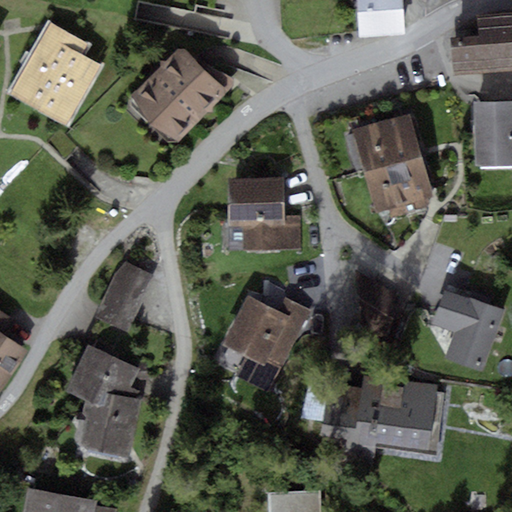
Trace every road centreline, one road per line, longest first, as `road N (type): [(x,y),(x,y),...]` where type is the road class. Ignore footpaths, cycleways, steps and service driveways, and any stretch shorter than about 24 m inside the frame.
road 1 (residential): [(159,200),(175,314),(145,511)]
road 2 (residential): [(9,400),(99,253),(159,200)]
road 3 (residential): [(288,85),(408,41),(477,5),(511,0)]
road 4 (residential): [(159,200),(288,85)]
road 5 (residential): [(332,222),(331,305),(346,367)]
road 6 (residential): [(332,222),(288,85)]
